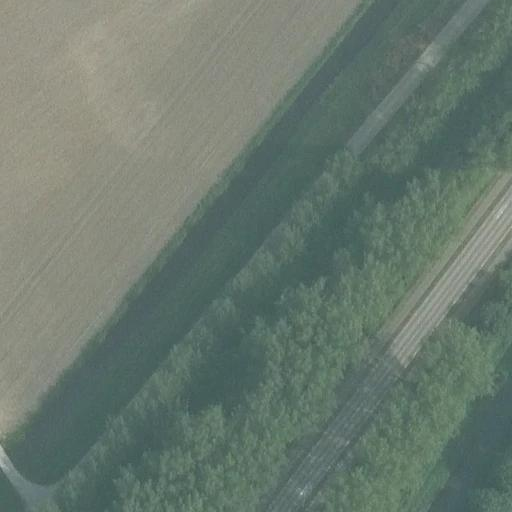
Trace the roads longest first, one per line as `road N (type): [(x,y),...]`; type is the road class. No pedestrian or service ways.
road 1 (unclassified): [(42,511),(477,0)]
road 2 (tertiary): [(280,511),(511,206)]
